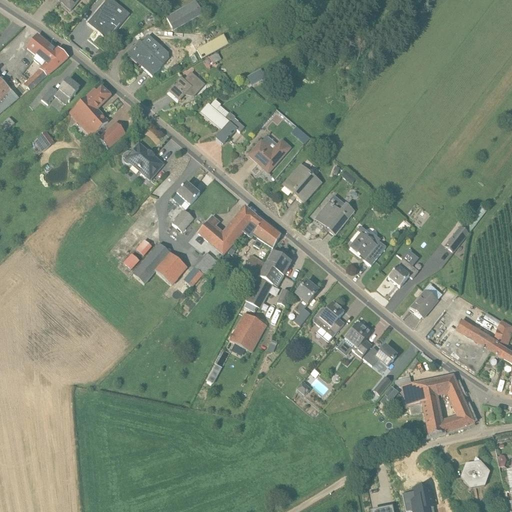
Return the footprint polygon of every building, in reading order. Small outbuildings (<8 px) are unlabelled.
[(55,0),(59,3),(61,1),(65,5),(63,6),(70,12),(80,0),(55,0)] [(108,2),(89,25),(96,31),(97,30),(108,39),(124,21),(114,13),(117,10),(108,2)] [(172,31),(203,17),(197,3),(166,17),(172,31)] [(41,68),(23,86),(29,92),(68,59),(58,50),(56,52),(37,37),(27,50),(35,58),(33,61),(41,68)] [(148,37),(131,56),(143,67),(141,69),(152,79),(163,66),(169,60),(168,55),(168,54),(161,48),(148,37)] [(224,38),(198,53),(202,61),(229,46),(224,38)] [(217,54),(209,58),(213,65),(221,61),(217,54)] [(258,72),(247,78),(251,87),(262,80),(258,72)] [(181,79),(169,93),(179,102),(187,93),(192,98),(204,85),(191,74),(184,81),(181,79)] [(0,80),(0,115),(18,100),(0,80)] [(51,89),(41,102),(47,107),(54,98),(64,106),(78,89),(68,81),(57,94),(51,89)] [(95,91),(70,113),(92,138),(108,123),(97,109),(109,97),(101,89),(97,93),(95,91)] [(208,106),(201,115),(222,132),(216,140),(223,146),(236,131),(240,134),(244,129),(234,120),(235,119),(230,114),(224,120),(215,113),(221,106),(215,101),(210,108),(208,106)] [(9,119),(0,126),(0,137),(14,125),(9,119)] [(116,124),(99,140),(108,149),(125,134),(116,124)] [(297,129),(292,135),(306,146),(311,140),(297,129)] [(46,134),(34,142),(42,154),(54,146),(46,134)] [(269,134),(250,156),(258,163),(250,172),(255,176),(259,171),(261,173),(263,171),(268,174),(290,149),(281,141),(277,146),(268,138),(270,135),(269,134)] [(123,159),(123,160),(123,161),(124,161),(124,162),(125,163),(126,164),(127,164),(127,165),(128,165),(129,165),(130,165),(131,164),(132,164),(132,163),(142,172),(140,174),(150,182),(163,166),(154,158),(154,157),(153,158),(149,154),(149,153),(149,152),(148,153),(139,145),(131,154),(129,154),(128,154),(127,154),(126,154),(126,155),(125,155),(125,156),(124,156),(124,157),(124,158),(123,158),(123,159)] [(300,166),(282,187),(292,195),(294,194),(297,197),(296,198),(303,205),(322,184),(312,176),(313,176),(311,174),(310,175),(300,166)] [(177,196),(173,201),(181,208),(185,203),(190,207),(199,196),(186,185),(176,196),(177,196)] [(334,197),(315,221),(326,229),(327,228),(329,230),(328,231),(335,237),(354,213),(345,205),(345,206),(339,202),(334,197)] [(480,207),(464,229),(471,233),(487,211),(480,207)] [(208,222),(198,235),(215,249),(215,251),(222,257),(227,252),(242,234),(256,218),(245,209),(230,227),(221,237),(214,231),(219,224),(212,218),(208,222)] [(184,212),(172,226),(182,234),(194,220),(184,212)] [(256,218),(242,234),(251,241),(253,238),(257,241),(253,247),(259,250),(263,245),(272,251),(280,237),(256,218)] [(460,228),(445,248),(453,254),(468,235),(460,228)] [(362,235),(350,249),(365,260),(364,262),(371,268),(386,248),(380,243),(381,242),(371,233),(366,239),(362,235)] [(160,246),(133,277),(144,286),(155,273),(171,287),(187,269),(160,246)] [(403,261),(388,280),(399,289),(408,278),(412,281),(418,273),(412,268),(419,260),(408,251),(401,259),(403,261)] [(273,254),(245,302),(260,310),(273,286),(277,288),(291,264),(273,254)] [(207,255),(200,263),(209,272),(217,264),(207,255)] [(252,257),(243,271),(256,279),(265,264),(252,257)] [(195,269),(184,282),(191,289),(202,276),(195,269)] [(299,316),(294,323),(299,328),(310,315),(304,311),(314,298),(313,297),(318,292),(306,283),(295,297),(302,303),(294,312),(299,316)] [(283,291),(277,305),(285,308),(291,295),(283,291)] [(425,293),(411,310),(423,320),(437,303),(425,293)] [(321,311),(314,320),(314,324),(320,330),(322,327),(334,337),(343,327),(337,322),(344,314),(332,304),(327,310),(321,311)] [(244,315),(229,342),(251,355),(267,327),(244,315)] [(485,321),(498,327),(501,321),(487,315),(485,321)] [(461,323),(441,352),(476,375),(490,354),(506,364),(508,353),(511,337),(511,330),(501,323),(491,339),(462,322),(461,323)] [(358,325),(342,344),(361,359),(370,349),(363,344),(370,335),(358,325)] [(270,346),(267,352),(272,354),(277,344),(273,342),(270,347),(270,346)] [(373,349),(363,361),(372,368),(377,361),(386,369),(396,357),(385,348),(380,354),(373,349)] [(410,379),(394,382),(397,395),(402,394),(404,403),(405,408),(409,406),(411,415),(425,413),(429,439),(443,436),(443,437),(473,426),(465,407),(456,411),(455,411),(459,419),(443,425),(438,397),(448,395),(452,404),(462,400),(453,378),(411,387),(410,379)] [(384,379),(373,393),(379,398),(391,384),(384,379)] [(302,384),(296,391),(305,398),(311,391),(302,384)] [(391,390),(380,404),(390,412),(398,402),(401,398),(397,395),(391,390)] [(465,465),(460,479),(470,490),(485,487),(489,473),(478,459),(474,463),(465,465)] [(410,504),(404,505),(405,511),(412,511),(433,511),(432,508),(434,508),(430,488),(414,491),(414,493),(415,501),(410,502),(410,504)]
